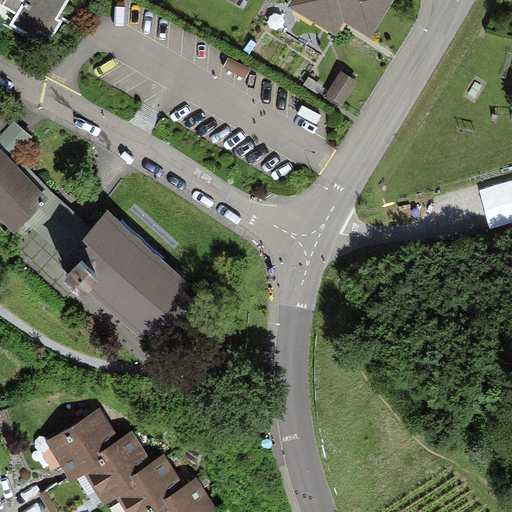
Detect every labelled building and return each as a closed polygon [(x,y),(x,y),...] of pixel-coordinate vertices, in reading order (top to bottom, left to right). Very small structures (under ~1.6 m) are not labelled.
[(0,0),(0,17),(37,38),(58,0),(0,0)] [(382,0),(290,0),(288,4),(330,28),(336,18),(363,34),(382,0)] [(336,73),(324,94),(338,103),(351,81),(336,73)] [(0,147),(0,217),(13,229),(26,214),(48,191),(0,147)] [(26,214),(65,250),(90,223),(51,187),(48,191),(26,214)] [(147,324),(157,333),(192,294),(179,282),(183,278),(105,206),(90,223),(65,250),(60,256),(68,263),(62,269),(78,283),(83,277),(141,331),(147,324)] [(100,411),(49,441),(68,473),(85,463),(119,443),(100,411)] [(119,443),(85,463),(102,493),(114,487),(148,467),(130,436),(119,443)] [(148,467),(114,487),(127,511),(141,511),(180,490),(162,459),(148,467)] [(180,490),(141,511),(213,511),(196,481),(180,490)]
